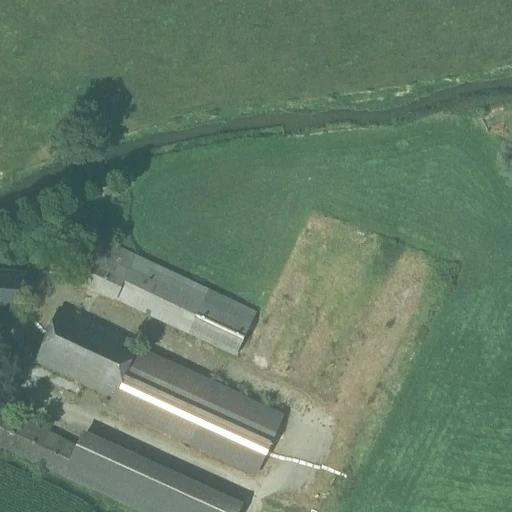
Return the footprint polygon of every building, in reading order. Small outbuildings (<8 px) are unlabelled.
[(115,245),(86,232),(65,278),(69,281),(116,303),(116,302),(236,358),(257,312),(115,245)] [(295,295),(311,260),(289,249),(272,284),(295,295)] [(0,310),(16,312),(17,298),(25,298),(27,273),(0,270),(0,310)] [(138,348),(140,344),(60,307),(35,363),(112,398),(107,408),(190,446),(191,446),(256,476),(284,416),(218,386),(218,385),(138,348)] [(393,340),(399,314),(370,307),(364,333),(393,340)] [(77,446),(44,431),(47,425),(30,416),(27,423),(0,410),(0,446),(63,476),(77,446)]
